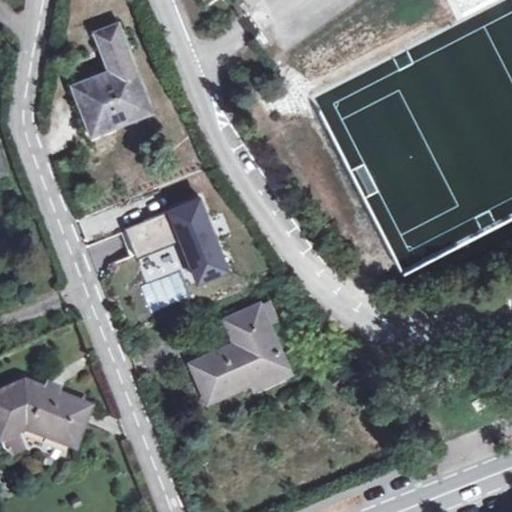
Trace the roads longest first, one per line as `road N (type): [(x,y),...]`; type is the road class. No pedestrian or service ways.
road 1 (residential): [(35,0),(21,89),(23,154),(60,225),(101,344),(175,511)]
road 2 (primary): [(401,511),(511,466)]
